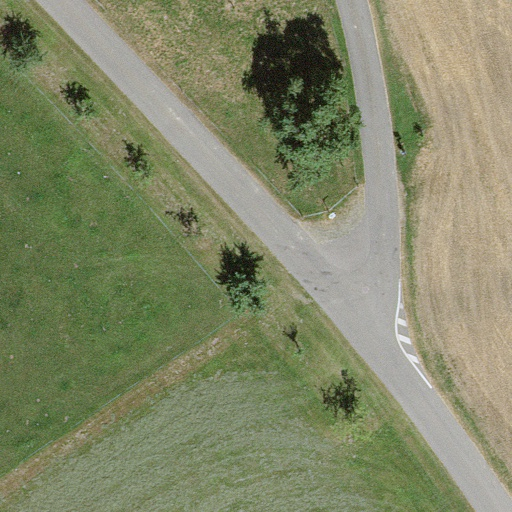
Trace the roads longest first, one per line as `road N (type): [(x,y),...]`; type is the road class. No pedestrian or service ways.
road 1 (residential): [(496,511),(294,247),(62,0)]
road 2 (track): [(349,313),(380,201),(380,146),(350,0)]
